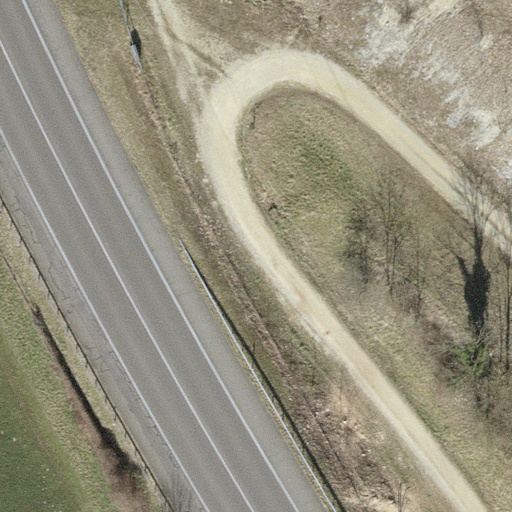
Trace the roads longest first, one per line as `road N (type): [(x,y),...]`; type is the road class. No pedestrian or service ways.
road 1 (trunk): [(0,31),(139,313),(256,511)]
road 2 (track): [(165,0),(221,135),(237,98),(281,72),(340,73),(511,235)]
road 3 (residential): [(465,511),(236,202),(221,135)]
